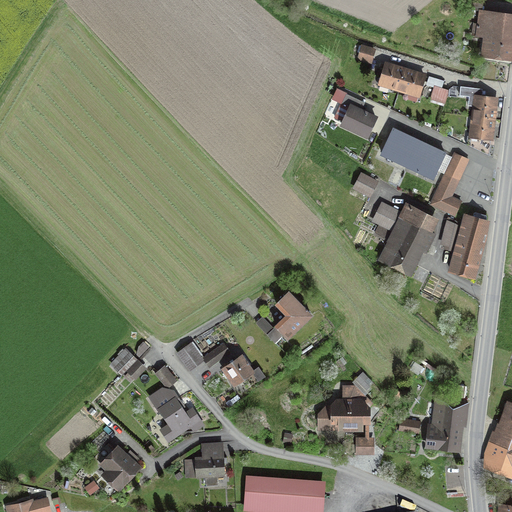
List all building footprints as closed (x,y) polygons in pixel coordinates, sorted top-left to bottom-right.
[(511,63),(511,16),(480,13),(477,38),(484,39),(481,58),(511,63)] [(375,50),(363,46),(360,58),(372,61),(375,50)] [(410,71),(402,68),(386,63),(380,84),(418,95),(424,75),(410,71)] [(449,90),(435,86),(432,97),(445,101),(449,90)] [(347,94),(339,90),(334,99),(342,103),(347,94)] [(496,123),(499,100),(476,97),(473,120),(496,123)] [(377,118),(349,105),(339,126),(366,139),(377,118)] [(496,123),(473,120),(471,141),(494,144),(496,123)] [(432,149),(406,138),(392,131),(382,155),(435,178),(445,155),(432,149)] [(470,163),(455,156),(431,208),(456,220),(462,207),(451,202),(470,163)] [(372,200),(379,185),(362,177),(354,192),(372,200)] [(393,235),(403,215),(383,205),(373,225),(393,235)] [(440,222),(407,207),(403,215),(393,235),(381,263),(414,278),(440,222)] [(491,225),(464,218),(449,274),(477,281),(491,225)] [(457,228),(448,225),(441,249),(450,251),(457,228)] [(312,316),(289,292),(275,305),(286,317),(274,328),(267,335),(275,343),(283,335),(288,340),(312,316)] [(274,328),(262,317),(256,323),(267,335),(274,328)] [(204,359),(192,344),(178,354),(191,373),(206,362),(204,359)] [(223,345),(204,359),(206,362),(210,367),(229,353),(223,345)] [(138,362),(126,351),(111,367),(122,378),(126,375),(137,364),(138,362)] [(255,375),(241,358),(222,372),(236,390),(255,375)] [(137,364),(126,375),(134,382),(145,372),(137,364)] [(178,383),(165,369),(156,377),(169,391),(178,383)] [(342,386),(342,401),(362,401),(368,408),(373,403),(366,396),(376,385),(363,372),(352,383),(356,386),(342,386)] [(190,422),(171,395),(153,407),(167,426),(159,432),(168,445),(190,430),(192,433),(203,426),(197,417),(190,422)] [(368,408),(362,401),(342,401),(337,401),(332,407),(318,414),(318,432),(365,432),(365,429),(370,429),(370,410),(368,408)] [(461,455),(467,404),(437,401),(434,427),(429,426),(426,450),(461,455)] [(511,405),(507,404),(486,461),(511,470),(511,405)] [(419,433),(420,423),(401,421),(400,432),(419,433)] [(364,440),(356,440),(356,457),(375,457),(374,439),(369,439),(370,429),(365,429),(365,432),(364,440)] [(141,468),(118,446),(102,463),(111,471),(102,480),(117,494),(141,468)] [(225,479),(224,446),(203,446),(203,460),(196,460),(196,480),(225,479)] [(322,511),(325,484),(247,479),(244,511),(322,511)] [(94,482),(86,488),(90,494),(98,488),(94,482)] [(34,503),(33,500),(6,507),(7,511),(50,511),(48,500),(34,503)]
